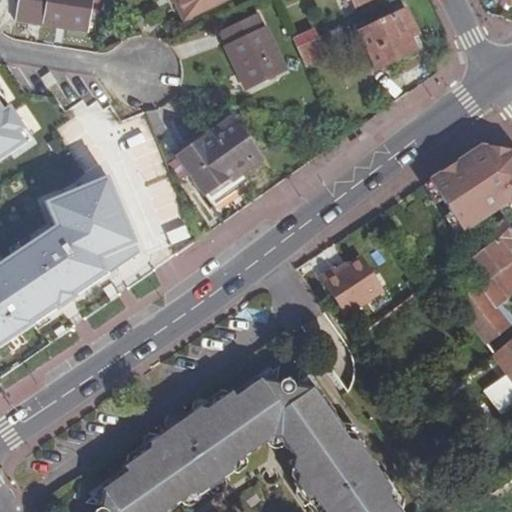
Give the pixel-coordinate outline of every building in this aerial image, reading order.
[(93,0),(20,0),(18,20),(89,31),(93,0)] [(173,0),(183,19),(222,0),(173,0)] [(407,10),(358,34),(376,70),(416,50),(410,37),(418,33),(407,10)] [(258,12),(219,30),(248,88),(286,69),(258,12)] [(326,55),(318,36),(295,47),(304,65),(326,55)] [(230,117),(176,156),(210,205),(243,182),(237,173),(259,158),(230,117)] [(511,149),(499,133),(477,148),(490,165),(499,158),(507,169),(511,165),(511,149)] [(15,167),(0,144),(0,165),(5,173),(15,167)] [(475,177),(490,165),(477,148),(433,178),(437,184),(449,200),(439,207),(453,226),(465,217),(476,231),(483,240),(490,234),(505,223),(502,220),(506,217),(475,177)] [(57,226),(0,263),(0,348),(142,252),(108,178),(48,202),(57,226)] [(433,178),(424,184),(428,190),(437,184),(433,178)] [(511,212),(506,217),(502,220),(505,223),(511,233),(511,212)] [(465,217),(453,226),(464,241),(476,231),(465,217)] [(511,248),(511,233),(505,223),(490,234),(495,241),(451,276),(466,297),(454,305),(493,356),(511,341),(511,317),(504,306),(511,297),(511,258),(507,252),(511,248)] [(316,280),(340,315),(377,286),(358,259),(335,275),(331,270),(316,280)] [(381,292),(377,286),(340,315),(343,319),(381,292)] [(511,341),(493,356),(511,381),(511,385),(500,395),(511,410),(511,409),(511,341)] [(126,474),(122,477),(147,511),(161,511),(199,485),(200,478),(212,470),(219,471),(259,442),(260,435),(271,428),(272,423),(278,424),(276,436),(292,457),(286,461),(294,473),(293,481),(305,498),(310,494),(322,511),(321,511),(396,511),(384,494),(376,493),(370,485),(380,477),(355,442),(347,440),(315,396),(306,396),(301,388),(293,386),(292,390),(290,390),(290,387),(290,385),(288,383),(286,382),(283,382),(281,383),(279,385),(279,387),(274,386),(275,382),(268,381),(257,389),(247,389),(231,400),(223,397),(194,418),(190,426),(183,431),(184,434),(175,441),(173,438),(164,445),(158,443),(126,466),(126,474)] [(147,511),(122,477),(111,485),(109,494),(98,502),(95,511),(93,511),(147,511)]
